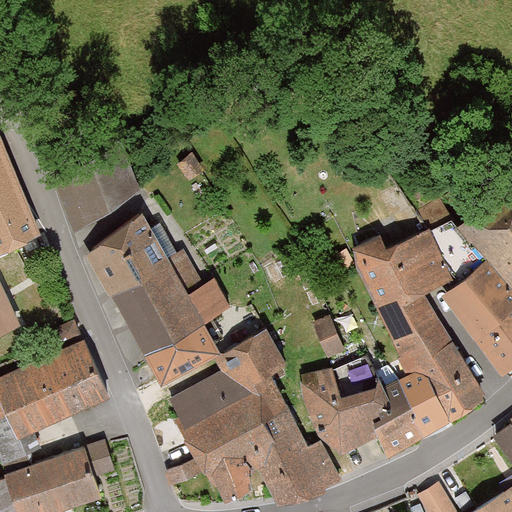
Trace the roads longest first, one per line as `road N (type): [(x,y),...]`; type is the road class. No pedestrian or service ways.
road 1 (residential): [(0,83),(105,312),(170,511)]
road 2 (residential): [(511,394),(390,482),(286,511)]
